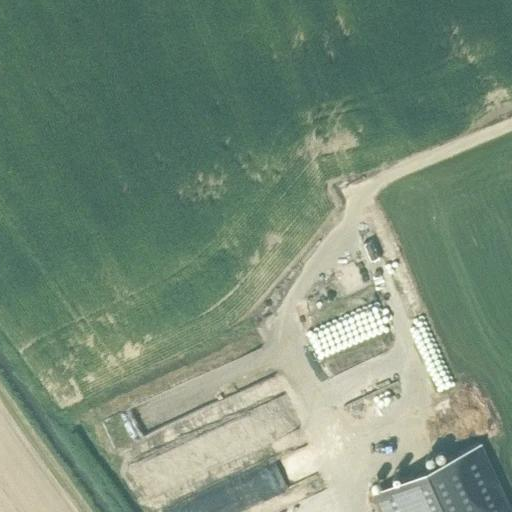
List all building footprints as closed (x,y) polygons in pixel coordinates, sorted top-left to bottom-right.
[(377,211),(389,237),(403,230),(391,204),(377,211)] [(390,238),(406,277),(422,270),(407,231),(390,238)] [(341,287),(372,278),(369,269),(338,278),(341,287)] [(340,334),(359,327),(355,317),(336,323),(340,334)] [(203,398),(283,364),(273,340),(193,374),(203,398)] [(384,511),(511,511),(480,442),(375,491),(384,511)] [(166,454),(147,461),(155,485),(175,478),(166,454)]
